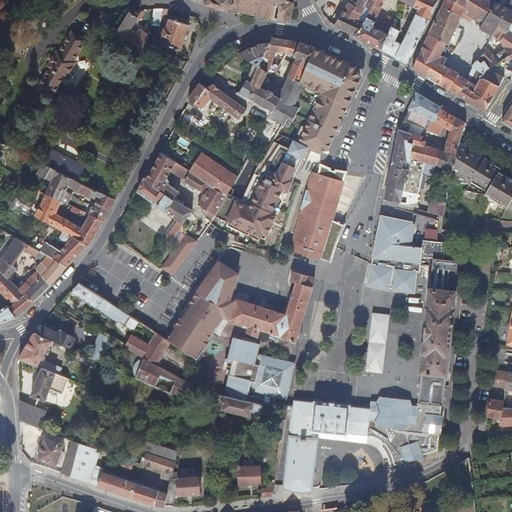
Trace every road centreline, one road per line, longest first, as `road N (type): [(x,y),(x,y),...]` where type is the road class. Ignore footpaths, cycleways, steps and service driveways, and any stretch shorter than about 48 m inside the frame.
road 1 (unclassified): [(226,31),(199,61),(98,250),(14,334)]
road 2 (residential): [(250,511),(331,501),(511,437)]
road 3 (unknown): [(468,449),(464,405),(473,347),(511,358)]
